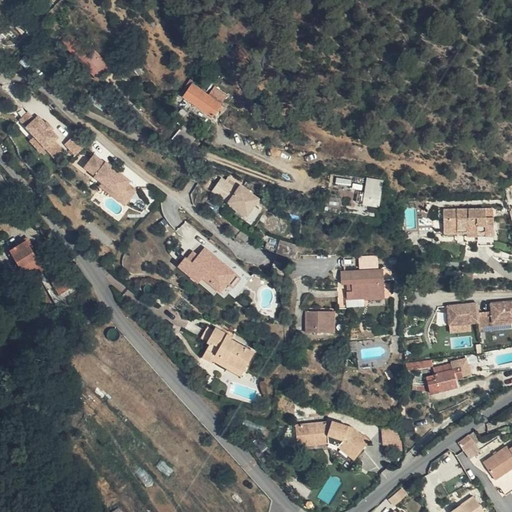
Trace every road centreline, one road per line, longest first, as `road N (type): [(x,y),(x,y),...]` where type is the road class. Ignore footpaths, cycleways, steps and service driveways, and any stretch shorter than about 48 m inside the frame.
road 1 (residential): [(0,155),(295,511)]
road 2 (residential): [(511,397),(482,411),(357,511)]
